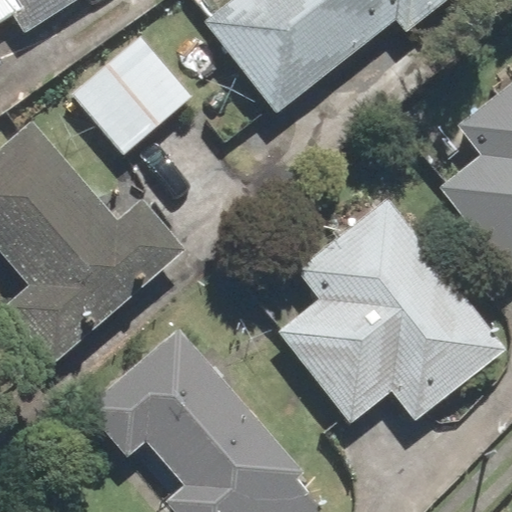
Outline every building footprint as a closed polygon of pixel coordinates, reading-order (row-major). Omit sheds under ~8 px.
[(0,0),(0,2),(22,38),(82,0),(0,0)] [(218,0),(193,20),(272,120),(395,23),(404,35),(448,0),(218,0)] [(133,39),(70,94),(124,154),(187,99),(133,39)] [(476,161),(438,190),(505,279),(511,274),(511,77),(449,125),(476,161)] [(28,125),(0,148),(0,255),(30,290),(0,315),(0,325),(41,373),(182,252),(139,202),(113,224),(28,125)] [(499,349),(386,198),(287,272),(310,302),(272,330),(345,427),(392,392),(410,415),(499,349)] [(313,477),(176,327),(87,407),(128,452),(143,439),(188,489),(169,506),(173,511),(323,511),(301,487),(313,477)]
